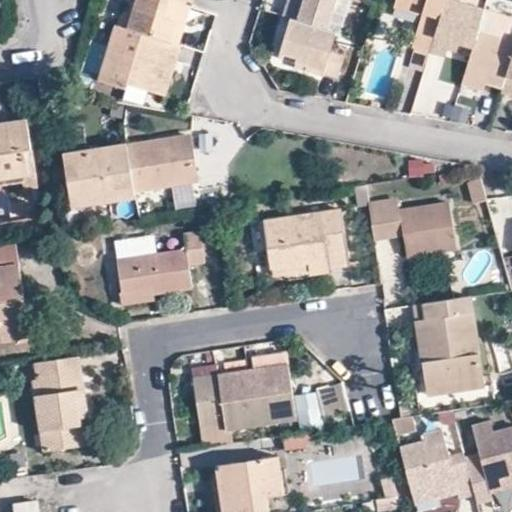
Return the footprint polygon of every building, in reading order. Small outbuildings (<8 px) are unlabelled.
[(124,0),(117,27),(118,28),(128,31),(136,0),(124,0)] [(166,0),(136,0),(128,31),(171,44),(177,25),(185,27),(190,7),(182,5),(166,0)] [(288,0),(283,17),(291,20),(318,28),(324,30),(332,0),(288,0)] [(428,56),(443,6),(445,0),(395,0),(395,2),(424,11),(421,20),(421,21),(412,51),(428,56)] [(471,53),(477,34),(482,17),(443,6),(428,56),(445,61),(446,56),(450,46),(458,49),(471,53)] [(482,17),(477,34),(503,42),(510,20),(483,11),(482,17)] [(315,39),(318,28),(291,20),(280,57),(295,61),(293,67),(322,76),(324,71),(337,75),(346,48),(331,44),(315,39)] [(185,28),(185,27),(177,25),(171,44),(172,44),(180,47),(180,45),(185,28)] [(118,28),(117,27),(114,27),(99,84),(128,93),(130,89),(166,99),(180,47),(172,44),(171,44),(128,31),(118,28)] [(334,33),(324,30),(318,28),(315,39),(331,44),(331,43),(334,34),(334,33)] [(463,78),(484,84),(502,89),(511,55),(511,44),(503,42),(477,34),(471,53),(463,78)] [(511,55),(502,89),(500,94),(511,96),(511,55)] [(481,93),(484,84),(463,78),(460,87),(461,87),(480,93),(481,93)] [(0,180),(27,176),(24,151),(30,150),(26,122),(0,125),(0,180)] [(81,136),(64,139),(67,157),(84,154),(81,136)] [(187,138),(128,147),(134,191),(195,182),(187,138)] [(134,191),(128,147),(84,154),(67,157),(76,207),(136,197),(134,191)] [(27,177),(27,176),(0,180),(0,187),(27,183),(28,182),(27,177)] [(470,205),(485,199),(478,177),(463,182),(470,205)] [(192,185),(177,188),(181,207),(196,203),(192,185)] [(402,228),(399,212),(398,199),(368,203),(373,243),(403,239),(402,228)] [(406,257),(455,249),(449,205),(399,212),(402,228),(403,239),(406,257)] [(307,266),(309,273),(347,268),(340,212),(266,223),(273,270),(307,266)] [(152,291),(153,295),(192,289),(188,267),(204,264),(199,235),(184,237),(186,252),(117,263),(123,294),(152,290),(152,291)] [(13,303),(21,302),(23,302),(14,241),(0,242),(0,343),(20,340),(13,303)] [(274,278),(309,273),(307,266),(273,270),(274,278)] [(154,302),(153,295),(152,291),(152,290),(123,294),(120,294),(123,306),(123,307),(152,302),(154,302)] [(498,303),(507,302),(506,293),(496,295),(498,303)] [(427,386),(482,378),(470,299),(423,306),(425,321),(432,364),(423,365),(426,386),(427,386)] [(21,302),(13,303),(20,340),(26,339),(21,302)] [(416,323),(423,365),(432,364),(425,321),(416,323)] [(85,421),(86,421),(78,358),(37,363),(38,380),(34,381),(43,452),(82,447),(81,445),(77,423),(77,422),(85,421)] [(193,381),(218,377),(216,365),(191,369),(193,381)] [(218,377),(193,381),(201,426),(205,447),(229,443),(226,422),(283,414),(275,368),(250,372),(250,379),(220,383),(218,377)] [(484,387),(482,378),(427,386),(426,386),(428,396),(484,387)] [(345,383),(320,388),(326,416),(351,411),(345,383)] [(319,391),(296,396),(304,431),(327,426),(319,391)] [(285,430),(283,414),(226,422),(228,439),(285,430)] [(411,418),(392,421),(396,436),(414,432),(411,418)] [(89,445),(86,421),(85,421),(77,422),(77,423),(81,445),(82,447),(90,446),(89,445)] [(510,480),(511,487),(511,431),(492,436),(489,427),(474,431),(482,463),(467,467),(475,497),(477,507),(492,503),(491,497),(488,486),(508,481),(510,480)] [(453,490),(455,495),(458,502),(475,497),(467,467),(463,452),(449,456),(441,432),(422,436),(423,444),(400,450),(413,500),(453,490)] [(233,511),(256,511),(268,509),(267,497),(281,495),(276,459),(216,467),(219,488),(230,487),(233,511)] [(511,491),(511,487),(510,480),(508,481),(488,486),(491,497),(511,491)] [(233,511),(230,487),(219,488),(223,511),(233,511)] [(454,496),(455,495),(453,490),(413,500),(415,507),(454,496)] [(377,511),(400,508),(397,498),(376,502),(377,511)]
